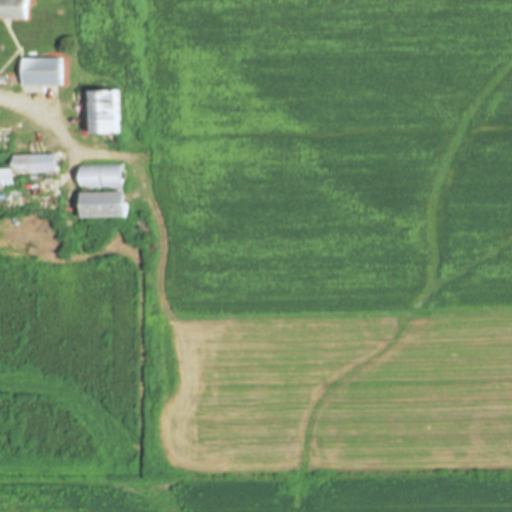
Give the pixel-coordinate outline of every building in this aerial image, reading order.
[(0,0),(27,0),(27,20),(0,19),(0,0)] [(24,58),(25,86),(64,86),(64,57),(24,58)] [(93,91),(95,134),(122,133),(120,90),(101,91),(93,91)] [(125,133),(122,145),(133,147),(136,135),(125,133)] [(17,155),(17,174),(60,173),(60,154),(17,155)] [(82,164),(81,188),(123,188),(123,164),(82,164)] [(0,168),(14,168),(15,190),(0,190),(0,168)] [(84,192),(84,219),(128,219),(128,192),(84,192)]
